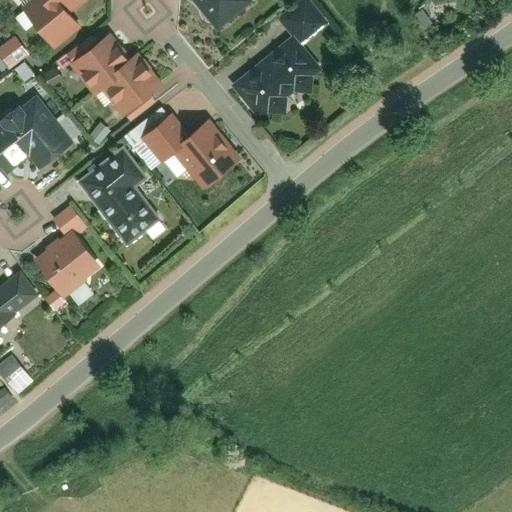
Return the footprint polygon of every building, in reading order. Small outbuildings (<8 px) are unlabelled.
[(90,2),(87,0),(39,0),(41,2),(26,13),(56,49),(79,30),(69,17),(90,2)] [(244,0),(189,0),(216,32),(250,7),(244,0)] [(309,5),(283,24),(303,48),(328,30),(309,5)] [(113,44),(74,70),(100,105),(111,99),(127,121),(162,95),(138,63),(129,70),(113,44)] [(321,76),(291,45),(237,91),(266,123),(321,76)] [(74,150),(38,103),(0,128),(0,165),(9,178),(30,162),(41,175),(74,150)] [(167,169),(182,159),(209,195),(243,171),(211,126),(192,139),(177,118),(146,141),(167,169)] [(125,156),(82,187),(130,247),(158,226),(132,193),(145,184),(125,156)] [(99,259),(74,229),(35,263),(60,292),(99,259)] [(0,334),(41,300),(21,277),(0,293),(0,334)]
